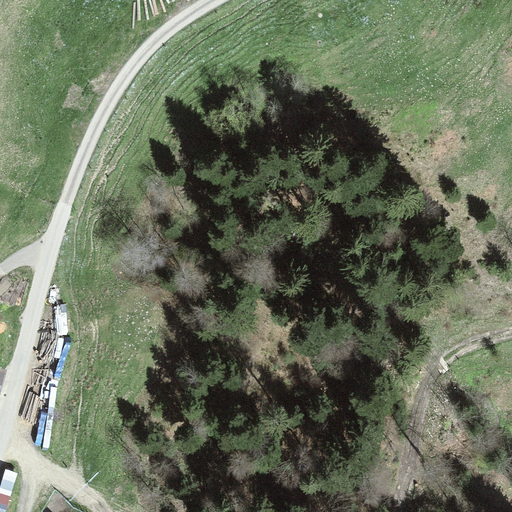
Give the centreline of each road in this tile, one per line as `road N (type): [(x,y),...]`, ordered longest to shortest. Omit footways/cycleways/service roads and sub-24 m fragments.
road 1 (track): [(0,447),(37,292),(97,126),(141,53),(211,0)]
road 2 (track): [(401,511),(419,405),(434,371),(462,347),(511,333)]
